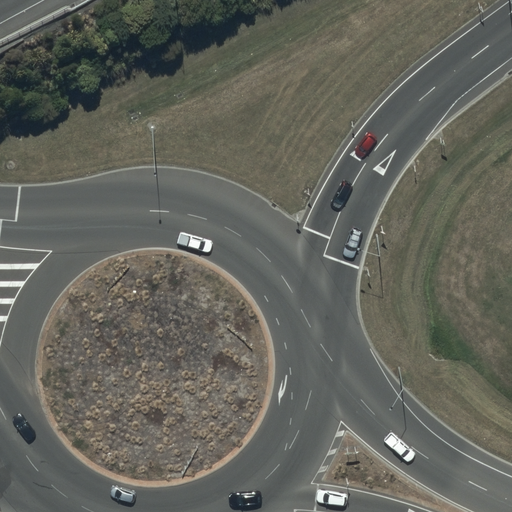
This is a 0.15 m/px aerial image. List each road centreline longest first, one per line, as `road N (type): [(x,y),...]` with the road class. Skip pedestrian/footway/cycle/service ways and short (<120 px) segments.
road 1 (motorway): [(511,30),(426,95),(387,136),(347,197),(300,305)]
road 2 (primary): [(310,333),(398,437),(511,502)]
road 3 (trunk): [(93,227),(153,213),(213,223),(265,256),(300,305)]
road 4 (trunk): [(7,420),(1,357),(10,316),(29,279),(93,227)]
road 5 (trunk): [(310,333),(314,369),(299,438),(254,493),(223,511)]
